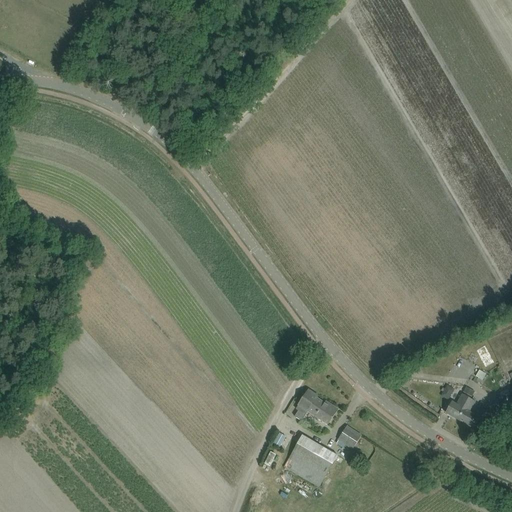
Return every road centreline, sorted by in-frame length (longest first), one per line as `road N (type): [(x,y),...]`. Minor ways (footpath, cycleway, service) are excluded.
road 1 (tertiary): [(511,477),(382,403),(307,320),(195,171),(135,120)]
road 2 (track): [(348,0),(195,171)]
road 3 (unclassified): [(135,120),(215,0)]
road 4 (tertiary): [(135,120),(83,93),(20,82)]
